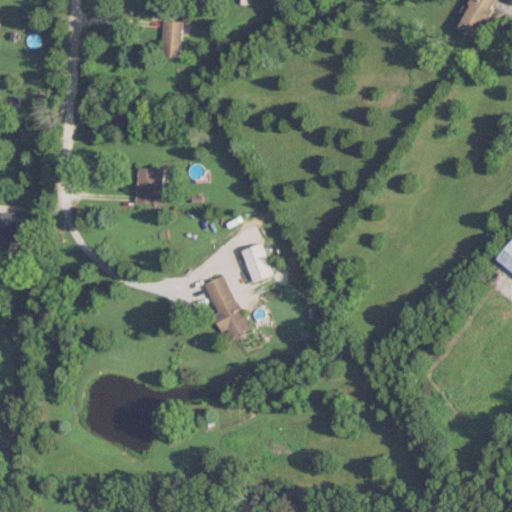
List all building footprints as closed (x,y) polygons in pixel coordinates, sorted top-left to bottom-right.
[(474,39),(490,0),(466,0),(453,30),(474,39)] [(162,56),(181,56),(181,20),(162,20),(162,56)] [(164,167),(138,167),(138,204),(164,204),(164,167)] [(24,213),(0,212),(0,242),(23,243),(24,213)] [(511,242),(498,261),(511,271),(511,242)] [(273,275),(261,244),(243,251),(255,282),(273,275)] [(221,323),(226,321),(233,336),(247,329),(223,275),(203,284),(221,323)]
